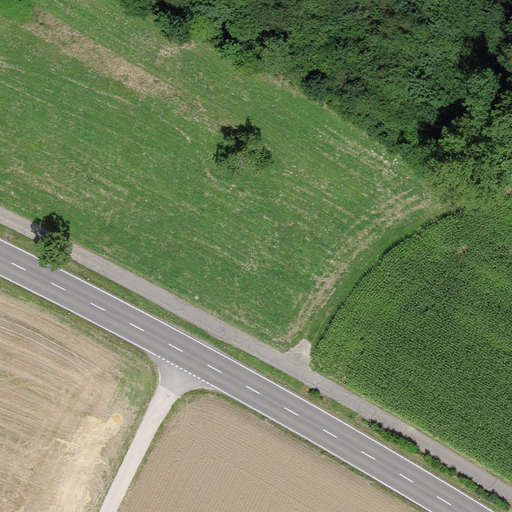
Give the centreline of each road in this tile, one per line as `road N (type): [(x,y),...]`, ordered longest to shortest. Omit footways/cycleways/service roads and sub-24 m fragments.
road 1 (track): [(0,215),(511,500)]
road 2 (primary): [(461,511),(189,354),(0,257)]
road 3 (track): [(189,354),(111,511)]
